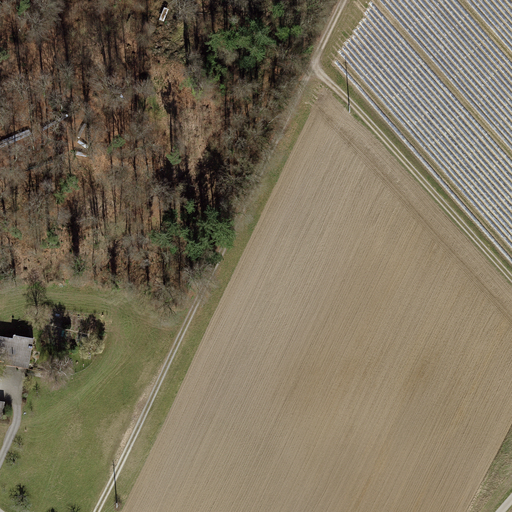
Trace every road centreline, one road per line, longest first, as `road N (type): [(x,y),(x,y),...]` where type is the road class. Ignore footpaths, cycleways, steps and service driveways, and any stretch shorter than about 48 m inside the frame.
road 1 (track): [(100,511),(315,65)]
road 2 (track): [(511,278),(315,65)]
